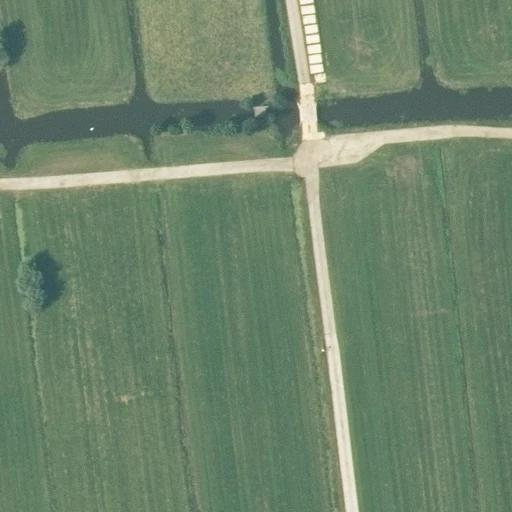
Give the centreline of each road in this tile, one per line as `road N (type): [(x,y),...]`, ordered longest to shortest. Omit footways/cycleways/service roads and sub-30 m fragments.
road 1 (track): [(0,184),(250,168),(385,136),(511,132)]
road 2 (track): [(352,511),(292,0)]
